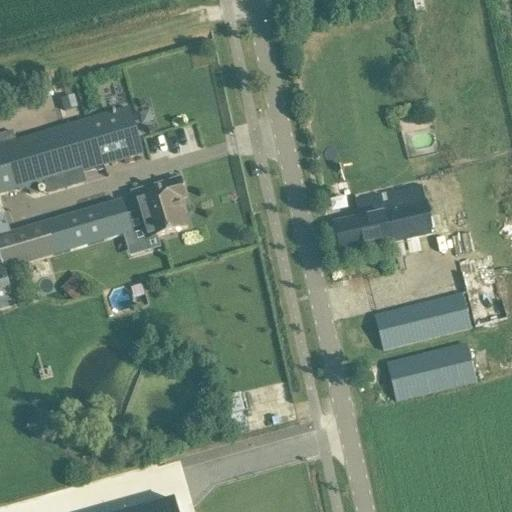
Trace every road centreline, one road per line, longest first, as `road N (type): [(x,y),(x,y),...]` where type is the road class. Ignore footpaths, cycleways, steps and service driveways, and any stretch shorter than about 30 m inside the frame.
road 1 (unclassified): [(361,511),(250,0)]
road 2 (track): [(229,14),(0,78)]
